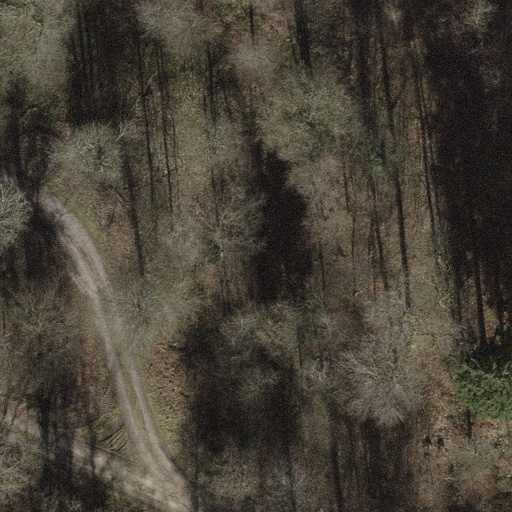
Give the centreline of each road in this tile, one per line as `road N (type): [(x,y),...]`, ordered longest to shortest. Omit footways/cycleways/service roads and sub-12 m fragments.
road 1 (track): [(154,483),(96,239),(38,192),(0,180)]
road 2 (track): [(0,406),(220,511)]
